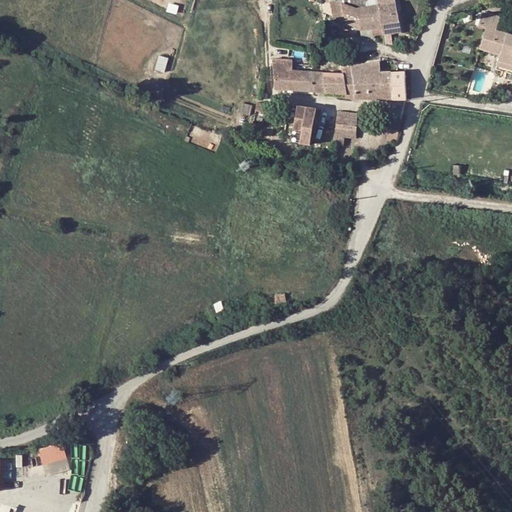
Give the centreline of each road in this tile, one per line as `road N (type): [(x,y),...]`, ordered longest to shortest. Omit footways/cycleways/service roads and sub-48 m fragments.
road 1 (unclassified): [(121,393),(181,358),(303,313),(339,290),(385,191),(449,0)]
road 2 (unclassified): [(0,443),(65,423),(121,393)]
road 3 (unclassified): [(90,511),(121,393)]
